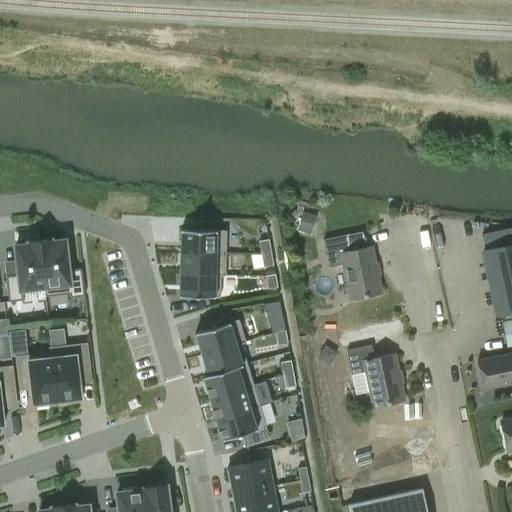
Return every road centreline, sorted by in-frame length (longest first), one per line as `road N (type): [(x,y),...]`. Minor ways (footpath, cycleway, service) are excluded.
road 1 (residential): [(185,410),(132,234),(48,203),(0,208)]
road 2 (track): [(219,51),(397,61),(511,108)]
road 3 (residential): [(468,511),(406,229)]
road 4 (residential): [(0,474),(185,410)]
